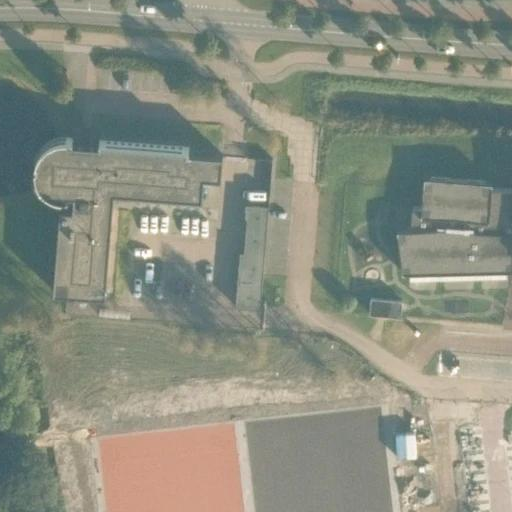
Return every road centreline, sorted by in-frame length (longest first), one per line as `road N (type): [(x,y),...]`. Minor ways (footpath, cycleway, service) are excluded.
road 1 (tertiary): [(244,24),(511,45)]
road 2 (unclassified): [(511,393),(420,385),(344,332),(295,319)]
road 3 (tertiary): [(0,8),(206,21)]
